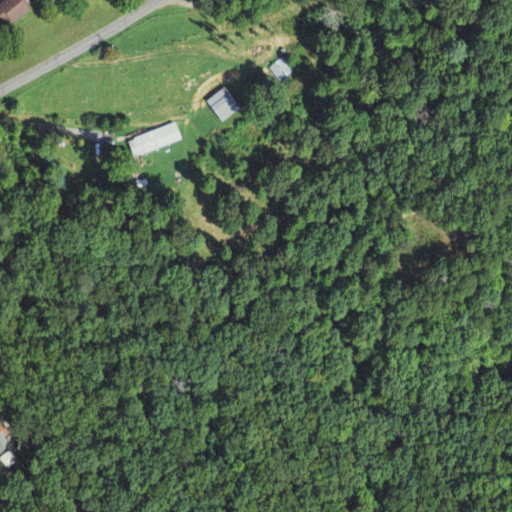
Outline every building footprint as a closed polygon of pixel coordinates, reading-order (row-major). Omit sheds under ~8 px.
[(29,8),(22,0),(2,0),(0,2),(0,25),(4,30),(29,8)] [(291,76),(285,59),(269,66),(276,82),(291,76)] [(204,102),(218,123),(238,111),(224,89),(204,102)] [(133,159),(181,141),(175,124),(127,142),(133,159)] [(0,453),(12,446),(0,427),(0,453)]
